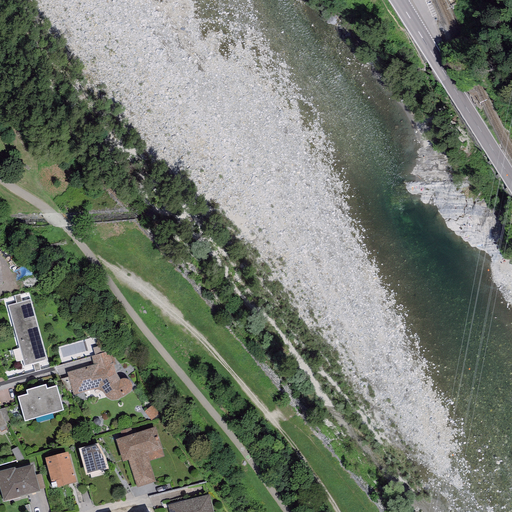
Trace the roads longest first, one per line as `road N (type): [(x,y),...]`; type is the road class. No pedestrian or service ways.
road 1 (track): [(99,266),(287,511)]
road 2 (secondary): [(398,0),(511,180)]
road 3 (track): [(99,266),(166,307),(232,370)]
